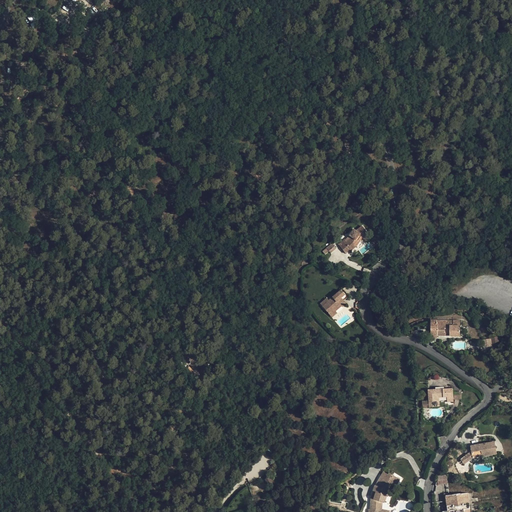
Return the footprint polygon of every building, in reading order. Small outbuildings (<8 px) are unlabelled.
[(351,249),(371,232),(364,225),(357,231),(355,229),(353,229),(349,233),(348,235),(349,237),(339,246),(345,253),(350,248),(351,249)] [(329,252),(336,247),(333,243),(326,248),(329,252)] [(339,304),(341,305),(350,298),(342,289),(329,299),(322,305),(330,315),(334,311),(332,309),(339,304)] [(461,335),(461,320),(447,320),(431,320),(431,337),(439,337),(439,328),(451,328),(451,335),(461,335)] [(453,387),(428,388),(429,407),(440,406),(440,397),(447,397),(447,401),(454,400),(453,387)] [(471,447),(472,456),(498,452),(495,440),(470,444),(471,447)] [(472,456),(471,447),(464,448),(465,454),(460,458),(464,463),(472,456)] [(389,511),(380,510),(381,501),(381,494),(385,495),(386,495),(388,482),(390,482),(391,476),(379,475),(379,476),(374,475),(372,484),(375,484),(374,492),(370,492),(370,505),(372,505),(371,511),(374,511),(389,511)] [(451,481),(442,482),(443,489),(452,488),(451,481)] [(463,511),(470,511),(475,511),(474,497),(453,499),(454,511),(463,511)]
